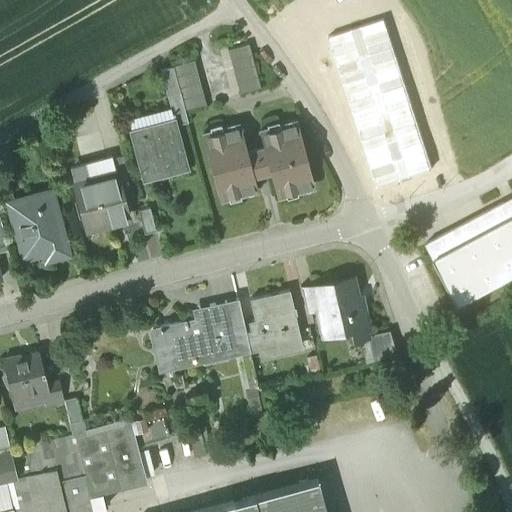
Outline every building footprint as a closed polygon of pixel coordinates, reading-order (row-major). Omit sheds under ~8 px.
[(327,36),(377,183),(432,165),(383,18),(327,36)] [(249,42),(228,48),(240,92),(261,87),(249,42)] [(194,59),(173,64),(180,91),(185,109),(207,103),(194,59)] [(180,91),(167,95),(173,117),(175,116),(177,124),(188,121),(185,109),(180,91)] [(173,117),(130,129),(143,179),(188,167),(177,124),(175,116),(173,117)] [(296,122),(262,131),(266,146),(247,151),(252,172),(271,167),(279,193),(313,183),(296,122)] [(239,125),(204,135),(221,196),(256,187),(252,172),(247,151),(239,125)] [(124,153),(111,157),(115,172),(117,172),(121,187),(132,184),(124,153)] [(115,172),(75,183),(87,228),(129,216),(121,187),(117,172),(115,172)] [(53,190),(9,201),(24,256),(45,250),(47,258),(69,252),(53,190)] [(511,195),(425,242),(457,301),(511,271),(511,195)] [(150,205),(139,209),(145,232),(157,229),(150,205)] [(0,214),(0,245),(8,244),(0,214)] [(350,276),(301,287),(306,310),(318,308),(324,333),(350,327),(352,338),(370,334),(371,334),(364,305),(357,306),(350,276)] [(253,327),(244,329),(248,348),(257,346),(258,350),(300,340),(288,288),(249,297),(254,317),(251,318),(253,327)] [(237,296),(208,302),(210,312),(161,322),(170,365),(172,365),(170,359),(227,346),(228,353),(248,348),(244,329),(237,296)] [(371,334),(370,334),(375,359),(398,354),(390,329),(371,334)] [(39,353),(21,357),(20,354),(4,357),(12,394),(40,388),(47,386),(45,381),(39,353)] [(58,378),(45,381),(47,386),(40,388),(44,403),(63,398),(63,397),(58,378)] [(74,395),(63,397),(63,398),(68,420),(79,417),(74,395)] [(177,398),(165,401),(167,408),(178,405),(177,398)] [(146,414),(130,418),(137,446),(152,442),(146,414)] [(79,417),(68,420),(71,432),(74,432),(82,430),(79,417)] [(82,430),(74,432),(84,474),(89,495),(100,492),(145,482),(137,446),(130,418),(82,430)] [(66,511),(59,480),(84,474),(74,432),(71,432),(8,447),(16,475),(14,475),(23,511),(66,511)] [(8,447),(0,449),(0,478),(6,477),(14,475),(16,475),(8,447)] [(140,450),(147,474),(154,472),(147,447),(140,450)] [(89,495),(84,474),(59,480),(66,511),(92,511),(93,511),(104,508),(100,492),(89,495)] [(6,477),(0,478),(0,508),(12,505),(6,477)] [(324,511),(316,481),(193,511),(324,511)]
